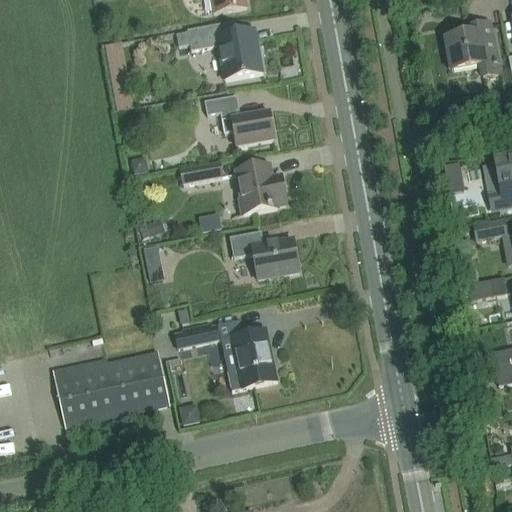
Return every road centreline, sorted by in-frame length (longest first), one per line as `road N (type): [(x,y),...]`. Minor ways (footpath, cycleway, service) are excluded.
road 1 (unclassified): [(403,413),(329,0)]
road 2 (unclassified): [(0,504),(403,413)]
